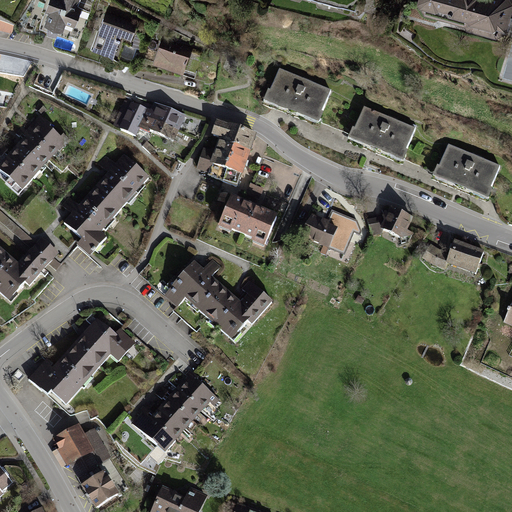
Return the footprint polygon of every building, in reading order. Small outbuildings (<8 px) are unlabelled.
[(48,14),(42,27),(61,35),(65,25),(73,29),(80,9),(75,8),(77,0),(47,0),(43,12),(48,14)] [(416,0),(416,5),(418,11),(421,12),(423,18),(463,29),(466,33),(495,41),(505,35),(511,8),(511,4),(509,0),(416,0)] [(103,14),(89,52),(116,61),(123,40),(128,43),(135,26),(103,14)] [(0,31),(10,37),(17,25),(0,15),(0,31)] [(158,40),(150,65),(180,75),(189,50),(158,40)] [(279,71),(264,105),(316,127),(331,93),(279,71)] [(128,102),(119,128),(134,134),(137,127),(148,131),(149,128),(174,138),(183,114),(152,102),(147,115),(142,113),(144,108),(128,102)] [(364,109),(349,143),(401,165),(416,131),(364,109)] [(0,155),(5,160),(0,165),(0,168),(23,189),(67,140),(40,116),(27,131),(23,127),(17,134),(23,139),(11,153),(2,145),(0,147),(0,155)] [(254,134),(215,121),(211,135),(218,138),(214,150),(203,147),(197,169),(207,172),(207,176),(234,186),(239,173),(241,174),(254,134)] [(449,146),(434,181),(486,203),(501,168),(449,146)] [(109,173),(96,187),(121,210),(149,178),(124,156),(116,166),(106,157),(99,165),(109,173)] [(202,179),(196,194),(209,199),(215,184),(202,179)] [(244,194),(258,199),(262,188),(249,183),(244,194)] [(70,197),(64,205),(74,213),(65,223),(84,239),(80,243),(78,245),(90,256),(92,254),(108,236),(102,231),(121,210),(96,187),(80,206),(70,197)] [(233,197),(221,227),(234,233),(235,229),(257,238),(255,242),(268,247),(281,216),(233,197)] [(386,217),(367,220),(369,233),(380,232),(404,242),(416,217),(390,207),(386,217)] [(0,220),(31,249),(18,263),(22,287),(30,287),(50,264),(57,270),(62,264),(55,258),(59,252),(43,237),(37,243),(0,209),(0,220)] [(310,217),(303,238),(320,244),(318,248),(327,251),(335,230),(327,227),(329,224),(310,217)] [(449,253),(432,247),(426,261),(445,268),(447,264),(475,276),(485,252),(455,239),(449,253)] [(0,289),(11,299),(22,287),(18,263),(0,246),(0,289)] [(172,289),(166,295),(179,307),(188,298),(202,311),(225,285),(214,275),(221,267),(213,260),(206,269),(197,261),(180,279),(176,276),(168,286),(172,289)] [(225,285),(202,311),(235,339),(251,321),(254,324),(274,301),(251,281),(244,289),(250,293),(243,301),(225,285)] [(511,297),(502,323),(511,326),(511,297)] [(47,359),(30,379),(50,396),(53,392),(67,404),(112,353),(120,360),(137,341),(122,328),(117,334),(94,314),(88,321),(92,325),(56,366),(47,359)] [(146,408),(133,423),(168,452),(210,402),(215,406),(220,399),(190,375),(189,376),(181,369),(170,382),(178,388),(172,395),(163,387),(157,395),(165,401),(154,415),(146,408)] [(78,425),(53,439),(68,466),(72,464),(97,509),(122,496),(119,490),(126,486),(94,429),(84,435),(78,425)] [(1,468),(0,468),(0,498),(4,495),(2,492),(13,484),(1,468)] [(163,489),(153,511),(199,511),(207,495),(191,488),(187,499),(163,489)]
